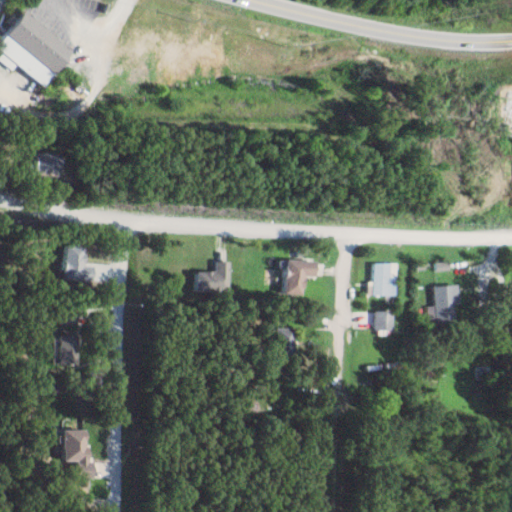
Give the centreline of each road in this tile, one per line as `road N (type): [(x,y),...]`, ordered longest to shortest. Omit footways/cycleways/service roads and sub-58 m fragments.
road 1 (residential): [(511,238),(209,229),(0,197)]
road 2 (residential): [(117,511),(126,220)]
road 3 (residential): [(337,511),(346,234)]
road 4 (secondary): [(261,0),(414,34),(511,39)]
